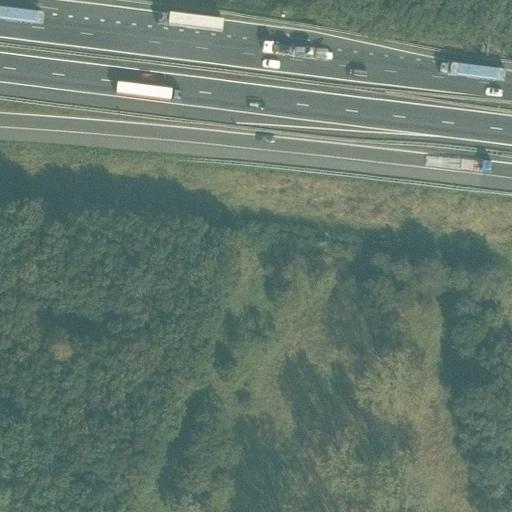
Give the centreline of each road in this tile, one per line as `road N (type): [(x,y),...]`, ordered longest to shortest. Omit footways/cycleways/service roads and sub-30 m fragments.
road 1 (motorway): [(0,69),(511,132)]
road 2 (motorway): [(511,87),(0,24)]
road 3 (motorway): [(0,122),(511,172)]
